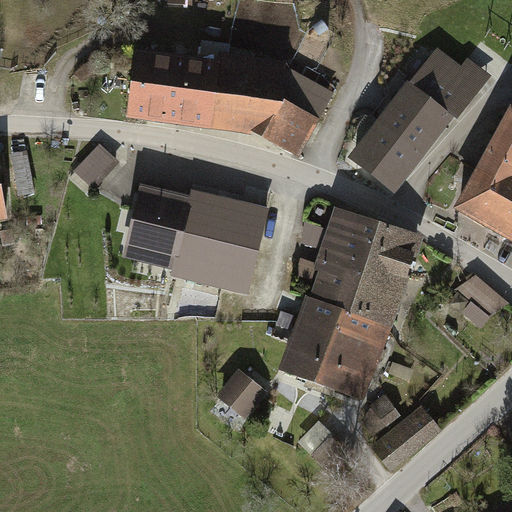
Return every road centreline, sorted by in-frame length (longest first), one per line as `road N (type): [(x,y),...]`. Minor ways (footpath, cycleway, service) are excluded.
road 1 (residential): [(511,289),(390,212),(297,175),(214,150),(0,129)]
road 2 (track): [(320,183),(348,93),(354,13),(345,0)]
road 3 (tertiary): [(378,511),(511,392)]
road 4 (unknown): [(390,212),(511,104)]
